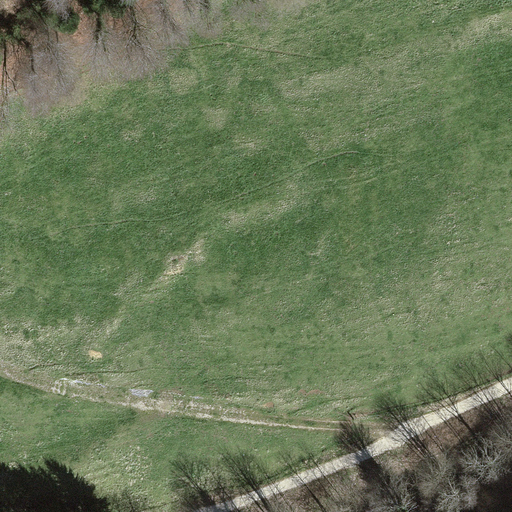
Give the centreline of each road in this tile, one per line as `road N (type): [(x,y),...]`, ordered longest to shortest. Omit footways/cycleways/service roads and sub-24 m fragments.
road 1 (track): [(0,367),(123,396),(424,431)]
road 2 (track): [(231,511),(511,388)]
